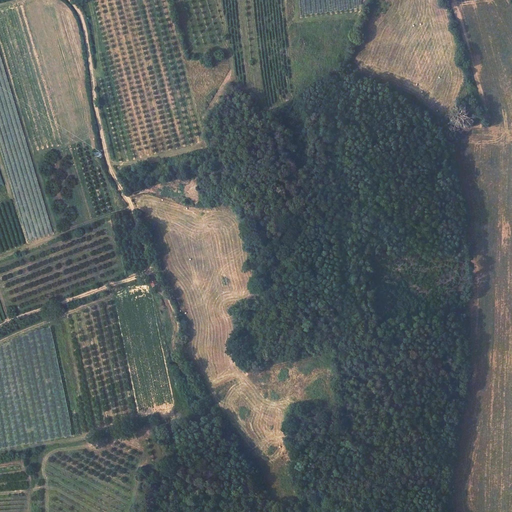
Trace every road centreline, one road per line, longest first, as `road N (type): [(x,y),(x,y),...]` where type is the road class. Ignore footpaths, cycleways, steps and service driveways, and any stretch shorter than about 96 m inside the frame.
road 1 (track): [(68,0),(82,19),(108,163),(173,318),(173,351)]
road 2 (track): [(151,273),(0,328)]
